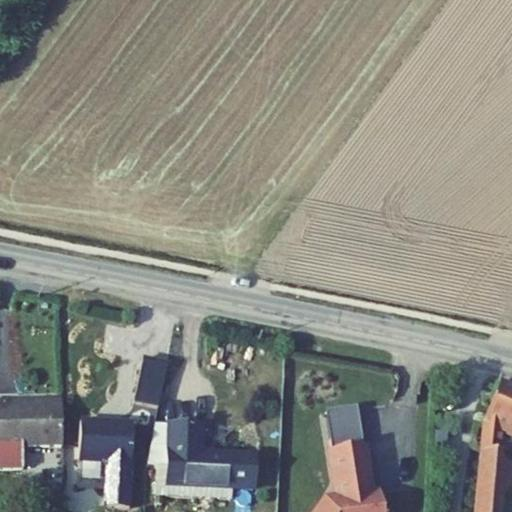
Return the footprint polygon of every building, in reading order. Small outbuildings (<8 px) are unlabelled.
[(456,405),(448,485),(477,491),(485,445),(471,440),(474,427),(506,442),(511,427),(511,393),(470,375),(456,405)] [(294,406),(298,434),(329,429),(325,402),(294,406)] [(58,404),(0,408),(0,476),(21,475),(19,452),(60,449),(58,404)] [(211,483),(212,448),(162,447),(162,418),(127,416),(126,463),(115,463),(115,494),(191,494),(191,483),(211,483)] [(350,511),(347,486),(331,489),(328,474),(336,473),(329,429),(298,434),(304,478),(311,477),(314,492),(294,494),(279,511),(350,511)] [(448,485),(444,511),(474,511),(477,491),(448,485)]
